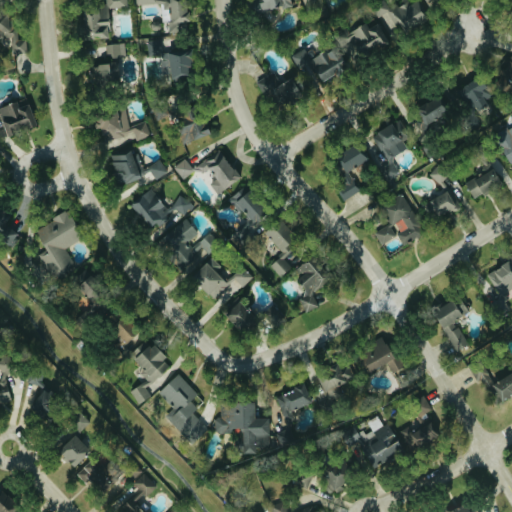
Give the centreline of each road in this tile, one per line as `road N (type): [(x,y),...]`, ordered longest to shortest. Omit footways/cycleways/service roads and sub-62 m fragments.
road 1 (residential): [(511,492),(352,243),(245,120),(228,68),(220,0)]
road 2 (residential): [(234,364),(209,350),(133,268),(90,205),(65,145),(44,0)]
road 3 (residential): [(234,364),(319,334),(511,214)]
road 4 (residential): [(272,157),(474,30)]
road 5 (residential): [(375,511),(511,432)]
road 6 (residential): [(65,145),(24,161),(19,179),(37,189),(75,174)]
